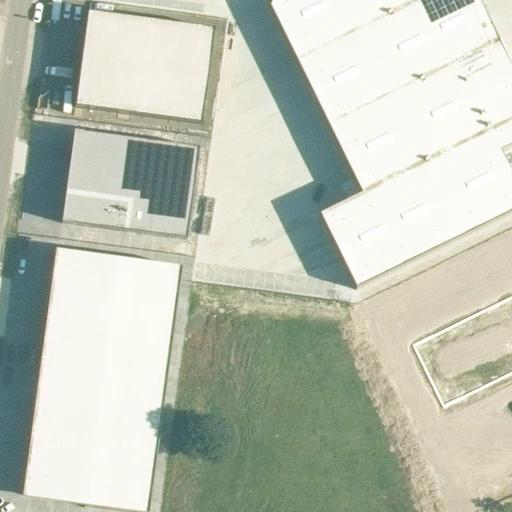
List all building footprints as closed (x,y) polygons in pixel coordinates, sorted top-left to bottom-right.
[(271,0),(269,8),(336,145),(361,194),(319,215),(356,290),(511,213),(511,176),(500,152),(511,146),(511,71),(477,0),(271,0)] [(87,10),(74,108),(201,125),(214,30),(87,10)] [(77,136),(61,222),(69,223),(185,241),(198,150),(77,136)] [(55,251),(24,482),(27,482),(25,496),(85,504),(84,507),(118,511),(148,511),(181,268),(55,251)] [(511,296),(412,345),(443,408),(511,373),(511,296)]
